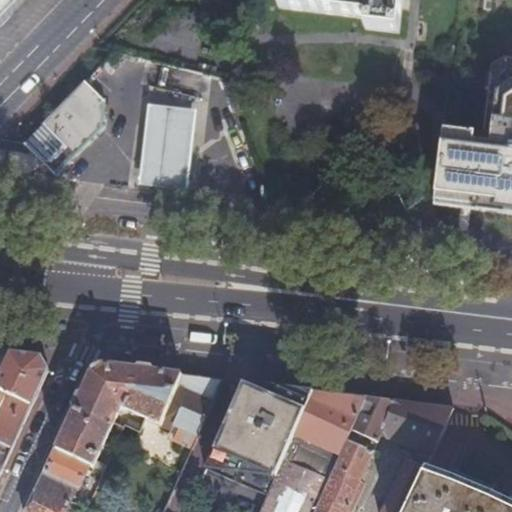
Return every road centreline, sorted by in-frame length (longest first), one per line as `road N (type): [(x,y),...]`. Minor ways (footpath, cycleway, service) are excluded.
road 1 (primary): [(511,304),(85,246)]
road 2 (primary): [(94,298),(511,343)]
road 3 (residential): [(1,511),(94,298)]
road 4 (residential): [(100,0),(0,104)]
